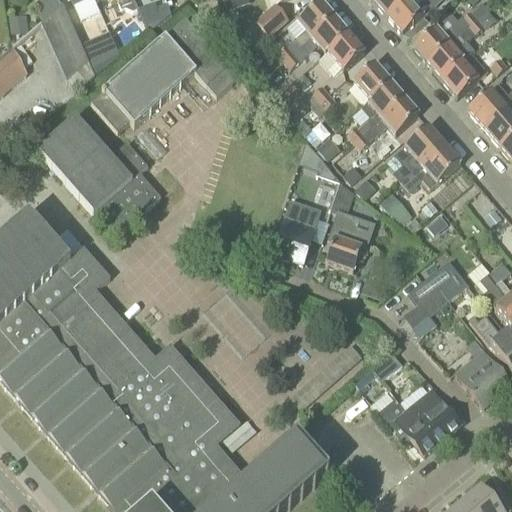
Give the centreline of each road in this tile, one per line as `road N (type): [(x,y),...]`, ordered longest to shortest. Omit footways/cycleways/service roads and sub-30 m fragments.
road 1 (residential): [(490,442),(378,318),(267,275)]
road 2 (residential): [(511,199),(344,0)]
